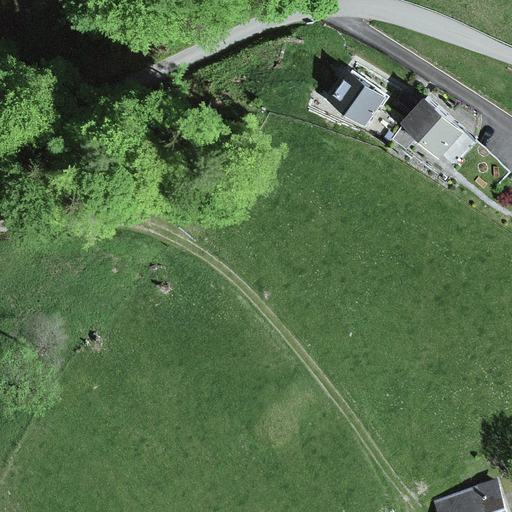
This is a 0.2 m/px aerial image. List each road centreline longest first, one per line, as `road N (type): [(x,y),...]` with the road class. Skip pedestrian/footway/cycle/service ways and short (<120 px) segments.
road 1 (unclassified): [(511,55),(391,11),(315,6),(253,26),(0,146)]
road 2 (track): [(0,222),(154,228),(205,256),(298,343),(418,511)]
